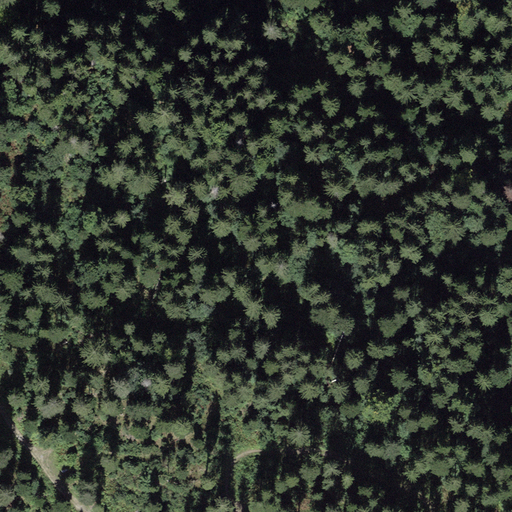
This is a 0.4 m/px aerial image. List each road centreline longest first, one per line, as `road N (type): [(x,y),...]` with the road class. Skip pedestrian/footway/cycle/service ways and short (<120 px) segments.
road 1 (track): [(436,511),(410,490),(319,451),(235,462),(230,488),(245,511)]
road 2 (track): [(83,511),(0,408)]
